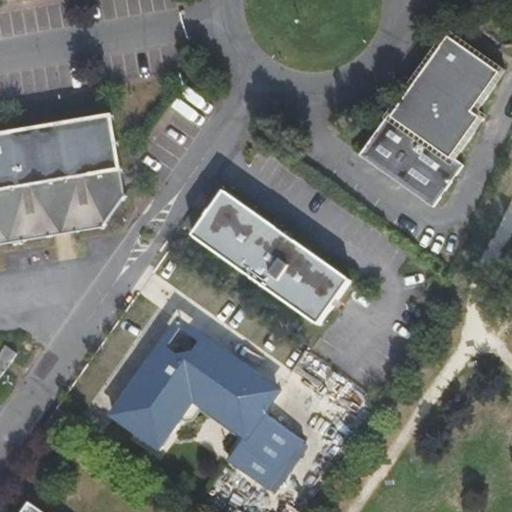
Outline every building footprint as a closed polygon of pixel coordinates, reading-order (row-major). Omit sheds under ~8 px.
[(475,112),(505,72),(450,32),(361,155),(433,206),(463,164),(455,159),(484,118),(475,112)] [(0,245),(103,229),(126,197),(113,114),(0,133),(0,245)] [(351,281),(225,191),(193,236),(319,325),(351,281)] [(181,324),(113,418),(162,450),(196,399),(248,436),(229,462),(272,489),(304,441),(264,410),(277,393),(181,324)] [(0,358),(8,347),(5,345),(0,352),(0,358)] [(0,377),(17,354),(8,347),(0,358),(0,377)] [(59,469),(68,454),(60,448),(50,462),(59,469)] [(42,511),(29,503),(22,511),(42,511)]
